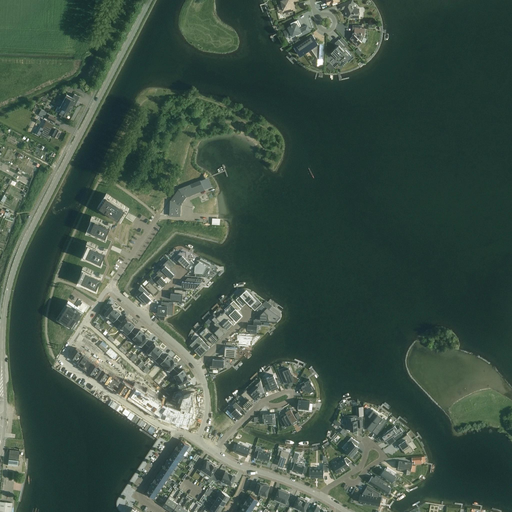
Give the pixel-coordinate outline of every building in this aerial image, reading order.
[(283,10),(284,13),(295,10),(293,2),(297,1),(296,0),(282,0),(281,1),(281,4),(277,5),(278,11),(283,10)] [(344,8),(348,17),(359,17),(359,16),(360,15),(360,14),(360,13),(360,12),(359,10),(359,9),(354,9),(352,5),(354,4),(352,0),(340,5),(341,9),(344,8)] [(284,31),(286,36),(291,34),(292,36),(296,34),(296,36),(300,34),(301,35),(310,31),(307,25),(299,29),(298,27),(301,26),(298,20),(290,23),(292,26),(288,27),(289,29),(284,31)] [(353,25),(352,34),(352,35),(353,35),(353,36),(350,38),(357,46),(362,42),(361,42),(363,37),(365,37),(365,29),(362,28),(362,26),(353,25)] [(299,44),(294,48),(296,51),(300,55),(301,54),(302,55),(311,49),(318,59),(318,65),(319,65),(322,65),(323,44),(320,44),(318,44),(315,39),(313,35),(303,42),(299,44)] [(339,40),(335,43),(338,46),(331,52),(337,58),(338,57),(341,60),(343,57),(346,60),(350,56),(351,56),(345,50),(344,51),(341,48),(344,45),(339,40)] [(330,63),(326,66),(331,71),(334,68),(330,63)] [(66,111),(68,112),(74,102),(73,101),(74,99),(66,95),(59,108),(61,109),(59,114),(63,116),(66,111)] [(45,120),(46,121),(42,128),(43,128),(44,129),(43,131),(42,132),(40,136),(45,138),(48,133),(52,135),(57,138),(61,131),(55,128),(52,127),(53,124),(54,125),(45,120)] [(171,201),(170,216),(180,216),(180,205),(186,197),(205,190),(201,180),(179,189),(171,201)] [(107,194),(102,202),(105,205),(102,209),(116,218),(119,214),(123,216),(128,208),(107,194)] [(93,227),(90,233),(105,240),(107,235),(112,225),(96,218),(91,226),(93,227)] [(88,252),(86,258),(101,265),(107,250),(94,244),(91,243),(87,252),(88,252)] [(180,252),(173,259),(177,263),(179,261),(188,270),(194,263),(190,260),(185,260),(184,252),(180,252)] [(169,259),(161,267),(171,277),(175,274),(170,269),(175,265),(169,259)] [(195,266),(194,273),(195,273),(195,276),(207,277),(209,273),(208,273),(211,268),(199,262),(195,266)] [(84,278),(81,284),(96,290),(103,276),(94,272),(87,268),(83,277),(84,278)] [(154,278),(162,287),(167,282),(163,279),(167,275),(160,269),(156,273),(158,274),(154,278)] [(154,295),(159,291),(155,287),(157,284),(151,278),(148,281),(149,282),(145,286),(154,295)] [(182,281),(182,287),(196,288),(204,279),(191,278),(191,282),(182,281)] [(145,305),(150,300),(147,296),(149,293),(141,285),(139,289),(141,291),(143,293),(138,298),(145,305)] [(170,299),(182,300),(183,295),(186,296),(187,290),(174,289),(174,293),(171,293),(170,299)] [(247,301),(250,305),(254,301),(258,306),(261,303),(256,298),(255,300),(249,293),(246,296),(243,293),(237,300),(243,306),(247,301)] [(68,301),(56,318),(72,329),(84,312),(77,307),(75,305),(74,305),(68,301)] [(238,311),(240,309),(233,301),(233,302),(228,306),(231,308),(227,312),(225,309),(236,321),(237,321),(242,316),(238,311)] [(160,308),(158,308),(158,315),(167,315),(167,312),(171,313),(172,303),(162,302),(162,305),(160,305),(160,308)] [(272,320),(277,316),(269,310),(264,306),(262,304),(256,310),(260,314),(260,320),(270,321),(271,319),(272,320)] [(105,307),(100,313),(107,319),(117,309),(112,305),(107,310),(105,308),(105,307)] [(117,309),(107,319),(115,325),(119,320),(117,318),(121,313),(117,309)] [(225,311),(222,315),(221,314),(216,318),(228,330),(230,327),(233,324),(230,321),(232,319),(225,311)] [(212,329),(220,337),(223,334),(225,333),(221,329),(224,326),(215,316),(212,319),(215,322),(213,324),(216,326),(212,329)] [(119,320),(115,325),(117,328),(118,327),(122,331),(121,331),(122,332),(131,321),(126,317),(121,323),(119,320)] [(131,321),(122,332),(129,338),(133,333),(131,331),(135,326),(131,322),(131,321)] [(257,325),(261,325),(262,322),(254,321),(253,325),(248,324),(247,330),(250,330),(250,333),(257,333),(257,325)] [(205,332),(201,336),(203,337),(207,341),(210,339),(214,343),(218,339),(207,328),(203,331),(205,332)] [(133,333),(129,338),(136,344),(145,334),(145,333),(144,334),(140,330),(135,335),(133,333)] [(145,334),(136,344),(143,350),(147,345),(145,343),(149,338),(145,334)] [(235,340),(235,343),(246,344),(246,341),(248,341),(248,336),(237,335),(237,340),(235,340)] [(190,345),(197,352),(198,352),(201,355),(206,350),(202,346),(205,343),(199,337),(194,341),(191,345),(190,345)] [(147,345),(143,350),(150,356),(159,346),(154,342),(149,347),(147,345)] [(159,346),(150,356),(157,363),(161,358),(159,356),(163,350),(159,346)] [(237,348),(225,347),(224,356),(236,357),(237,348)] [(73,353),(71,356),(75,360),(81,351),(76,348),(76,349),(75,348),(72,352),(73,353)] [(81,351),(75,360),(79,362),(78,364),(79,364),(84,356),(85,354),(81,351)] [(161,358),(157,363),(164,369),(173,358),(168,355),(163,360),(161,358)] [(84,356),(79,364),(83,367),(89,359),(84,356)] [(173,358),(164,369),(171,375),(175,370),(173,368),(178,363),(173,358)] [(213,362),(210,362),(210,369),(215,369),(218,370),(218,367),(224,367),(224,363),(225,359),(215,358),(215,359),(213,359),(213,362)] [(89,359),(83,367),(88,370),(94,362),(89,359)] [(94,362),(88,370),(94,374),(99,365),(94,362)] [(99,365),(94,374),(98,377),(104,368),(99,365)] [(104,368),(98,377),(103,380),(109,372),(104,368)] [(284,385),(294,380),(289,368),(282,371),(285,377),(282,378),(284,385)] [(175,370),(171,375),(172,376),(174,376),(177,381),(187,375),(187,374),(186,374),(183,369),(178,373),(175,370)] [(109,372),(103,380),(108,383),(113,375),(109,372)] [(113,375),(108,383),(113,387),(118,378),(113,375)] [(187,375),(177,381),(180,386),(178,387),(180,390),(186,386),(185,386),(184,384),(190,380),(187,375)] [(268,382),(265,384),(268,391),(280,386),(277,379),(275,380),(274,375),(267,378),(268,382)] [(118,378),(113,387),(118,390),(124,382),(118,378)] [(301,389),(299,390),(300,390),(301,394),(307,391),(308,392),(314,389),(314,390),(314,389),(312,385),(313,385),(311,382),(309,379),(304,382),(300,384),(301,386),(300,387),(301,389)] [(249,390),(248,391),(253,396),(255,394),(259,397),(264,392),(264,393),(264,392),(260,380),(260,381),(250,391),(249,390)] [(124,382),(118,390),(122,393),(128,385),(124,382)] [(128,385),(122,393),(128,397),(133,388),(128,385)] [(133,388),(128,397),(159,418),(160,417),(189,427),(195,411),(195,405),(195,402),(196,402),(196,395),(194,395),(194,391),(191,392),(191,393),(184,395),(181,404),(170,401),(169,402),(168,403),(166,405),(156,399),(157,397),(148,391),(147,392),(136,385),(133,388)] [(239,400),(237,402),(241,406),(243,405),(247,409),(253,404),(251,401),(254,398),(247,391),(246,390),(241,395),(242,396),(244,398),(240,402),(239,400)] [(297,411),(308,412),(309,403),(297,401),(297,411)] [(234,406),(229,411),(237,419),(242,414),(240,412),(243,409),(236,402),(232,405),(234,406)] [(280,416),(280,417),(280,418),(281,419),(281,421),(280,422),(283,426),(291,422),(291,423),(296,420),(290,409),(285,412),(287,415),(285,415),(284,415),(283,415),(282,415),(281,416),(280,416)] [(372,422),(368,427),(372,431),(375,427),(380,431),(387,421),(373,410),(367,418),(372,422)] [(266,414),(263,414),(263,416),(263,418),(264,418),(264,424),(269,424),(272,424),(272,423),(275,423),(275,413),(269,414),(266,414)] [(363,427),(362,416),(348,417),(348,421),(347,421),(347,425),(349,425),(349,428),(350,428),(350,431),(358,430),(358,427),(363,427)] [(395,431),(393,427),(386,432),(385,431),(382,435),(380,434),(378,437),(380,438),(379,439),(376,438),(383,443),(393,435),(394,436),(392,438),(394,440),(403,434),(401,432),(402,431),(400,428),(395,431)] [(411,440),(407,434),(398,440),(402,446),(401,447),(406,454),(408,452),(410,454),(414,451),(408,443),(411,440)] [(347,454),(352,458),(355,454),(354,453),(359,448),(357,446),(359,443),(351,437),(346,443),(348,445),(344,450),(348,453),(347,454)] [(189,445),(181,440),(178,445),(186,450),(189,445)] [(183,455),(186,450),(178,445),(175,450),(183,455)] [(238,445),(235,452),(246,457),(247,454),(250,455),(253,449),(244,446),(243,447),(238,445)] [(262,452),(263,449),(256,447),(254,456),(257,457),(256,459),(257,459),(268,462),(269,462),(271,454),(270,454),(262,452)] [(8,465),(18,466),(19,450),(9,449),(8,465)] [(180,460),(183,455),(175,450),(171,454),(180,460)] [(285,467),(290,453),(282,450),(282,452),(279,451),(276,460),(279,461),(277,465),(280,466),(281,466),(285,467)] [(176,464),(180,460),(171,454),(168,459),(176,464)] [(351,461),(346,457),(344,458),(333,465),(338,473),(349,466),(347,464),(351,461)] [(291,460),(289,466),(293,467),(292,470),(302,474),(305,466),(296,463),(297,459),(292,458),(291,460)] [(173,469),(176,464),(168,459),(165,464),(173,469)] [(200,464),(197,469),(205,474),(213,463),(209,461),(209,462),(207,460),(203,466),(200,464)] [(399,461),(398,469),(404,470),(403,473),(409,474),(410,471),(411,471),(414,471),(415,465),(412,465),(412,463),(399,461)] [(213,463),(205,474),(213,480),(216,475),(213,473),(217,467),(215,466),(216,465),(213,463)] [(170,474),(173,469),(165,464),(162,469),(170,474)] [(311,468),(310,468),(310,478),(311,478),(323,478),(324,478),(324,472),(328,472),(328,465),(323,465),(323,469),(311,469),(311,468)] [(381,475),(386,478),(388,479),(392,482),(396,476),(395,475),(396,473),(387,467),(385,470),(385,469),(381,475)] [(167,479),(170,474),(162,469),(159,473),(167,479)] [(216,475),(213,480),(217,481),(218,479),(221,481),(226,483),(231,473),(230,473),(225,471),(222,477),(216,475)] [(164,483),(167,479),(159,473),(156,478),(164,483)] [(231,473),(226,483),(231,485),(236,476),(231,473)] [(368,482),(385,492),(384,492),(386,489),(389,491),(391,488),(388,486),(389,484),(376,475),(377,476),(376,479),(372,476),(368,482)] [(160,488),(164,483),(156,478),(152,483),(160,488)] [(255,492),(261,494),(264,483),(260,482),(260,483),(258,483),(255,492)] [(157,493),(160,488),(152,483),(149,487),(157,493)] [(264,483),(261,494),(262,494),(261,497),(266,498),(270,486),(268,485),(268,484),(264,483)] [(360,493),(358,502),(377,505),(379,497),(377,497),(379,494),(367,486),(362,494),(360,493)] [(157,493),(149,487),(146,492),(154,498),(157,493)] [(274,501),(279,503),(285,490),(281,489),(281,490),(279,489),(274,501)] [(221,490),(218,495),(227,501),(230,496),(224,492),(222,491),(221,490)] [(285,490),(279,503),(288,507),(291,500),(288,499),(290,494),(288,493),(288,492),(285,490)] [(168,509),(175,499),(170,495),(163,505),(168,509)] [(227,501),(218,495),(219,496),(216,500),(224,506),(227,501)] [(258,500),(250,495),(247,500),(255,505),(258,500)] [(294,506),(299,509),(304,498),(301,497),(300,498),(298,497),(294,506)] [(304,498),(299,509),(304,511),(303,511),(307,511),(309,510),(306,508),(309,502),(307,501),(307,500),(304,498)] [(168,509),(173,511),(178,504),(174,501),(175,499),(168,509)] [(216,500),(213,505),(221,510),(224,506),(216,500)] [(252,510),(255,505),(247,500),(244,504),(252,510)] [(0,501),(0,511),(11,511),(12,502),(0,501)]
